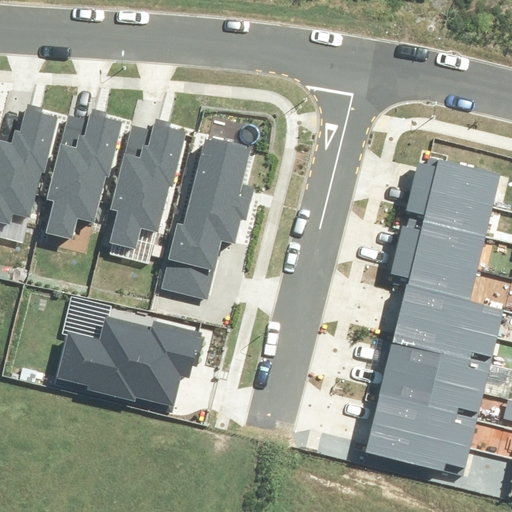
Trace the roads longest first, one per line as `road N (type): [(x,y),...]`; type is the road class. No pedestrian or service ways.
road 1 (residential): [(359,66),(271,419)]
road 2 (residential): [(0,24),(359,66)]
road 3 (residential): [(359,66),(511,101)]
